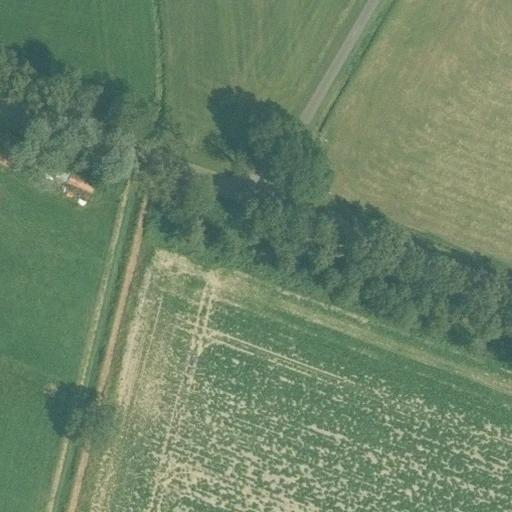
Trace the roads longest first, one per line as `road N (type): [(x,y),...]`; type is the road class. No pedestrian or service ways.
road 1 (unclassified): [(511,297),(0,110)]
road 2 (unknown): [(249,201),(365,0)]
